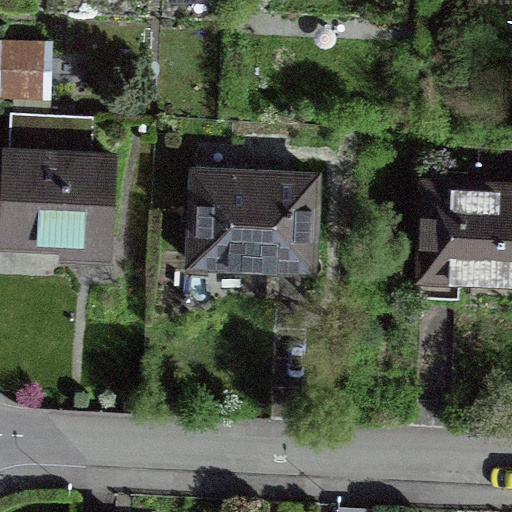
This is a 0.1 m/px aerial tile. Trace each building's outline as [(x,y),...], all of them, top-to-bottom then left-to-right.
[(332,42),(339,45),(347,41),(350,34),(347,26),(339,23),(331,26),(328,34),(332,42)] [(53,38),(0,35),(0,94),(14,95),(13,107),(51,108),(53,38)] [(113,256),(117,142),(95,141),(96,110),(51,108),(13,107),(10,107),(8,137),(3,137),(0,212),(0,237),(61,240),(60,254),(113,256)] [(185,263),(319,268),(323,164),(189,159),(188,195),(193,196),(192,220),(187,220),(185,263)] [(459,296),(460,279),(511,280),(511,174),(418,171),(414,277),(421,277),(421,295),(459,296)] [(376,511),(377,504),(337,503),(336,511),(376,511)]
